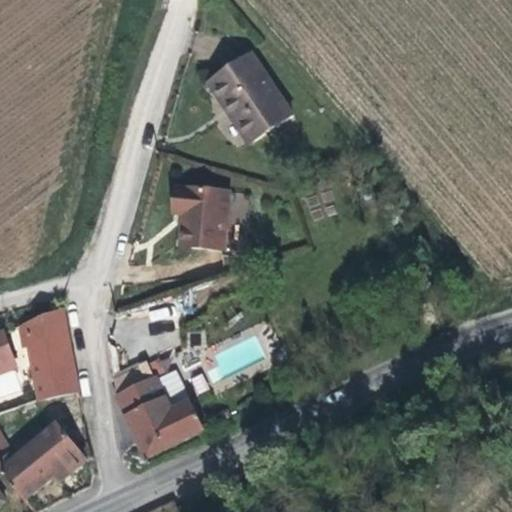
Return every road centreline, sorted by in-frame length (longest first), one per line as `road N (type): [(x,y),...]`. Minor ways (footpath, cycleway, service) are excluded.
road 1 (residential): [(123,504),(91,329),(182,0)]
road 2 (tertiary): [(123,504),(466,335),(511,321)]
